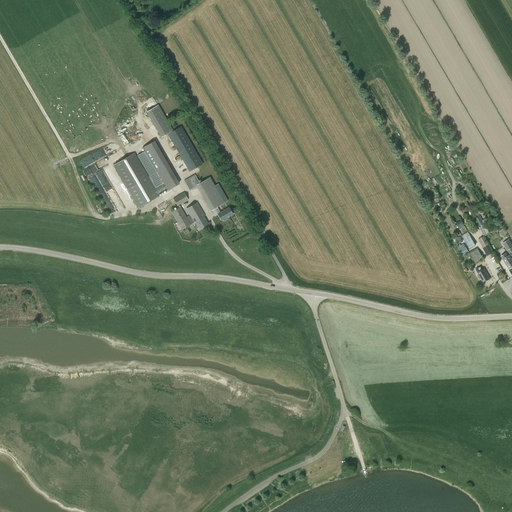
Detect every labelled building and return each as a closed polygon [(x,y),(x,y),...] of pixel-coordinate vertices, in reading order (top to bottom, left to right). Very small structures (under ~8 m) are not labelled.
[(161,137),(173,130),(168,123),(158,105),(146,112),(161,137)] [(181,126),(168,134),(190,171),(203,164),(181,126)] [(114,164),(125,183),(138,207),(159,195),(158,193),(167,188),(168,190),(179,183),(155,140),(143,147),(145,151),(137,155),(155,187),(155,188),(145,172),(134,152),(114,164)] [(112,143),(97,151),(100,158),(116,149),(112,143)] [(89,156),(80,160),(84,169),(86,172),(89,170),(87,166),(93,163),(89,156)] [(89,178),(96,193),(98,192),(100,196),(103,194),(102,192),(103,192),(95,175),(89,178)] [(200,183),(194,175),(184,181),(189,190),(196,186),(210,211),(211,210),(214,216),(217,214),(221,221),(233,214),(229,208),(221,213),(217,207),(224,202),(210,177),(200,183)] [(120,184),(133,206),(135,205),(123,182),(120,184)] [(173,199),(177,206),(188,200),(183,193),(173,199)] [(208,224),(204,216),(197,202),(186,209),(189,215),(186,217),(180,207),(172,212),(182,229),(195,221),(199,229),(208,224)] [(483,224),(479,218),(475,220),(479,227),(483,235),(487,233),(486,230),(485,229),(486,228),(486,227),(489,225),(487,222),(483,224)] [(469,249),(476,246),(468,232),(462,235),(469,249)] [(493,253),(484,236),(478,239),(482,248),(483,248),(487,256),(493,253)] [(511,244),(509,240),(503,243),(510,254),(511,252),(511,244)] [(462,245),(461,244),(459,244),(456,245),(458,247),(461,255),(468,252),(464,244),(462,245)] [(475,263),(483,259),(477,248),(474,249),(469,252),(475,263)] [(509,269),(511,266),(511,259),(509,255),(503,259),(509,269)] [(482,270),(480,267),(476,269),(483,282),(490,279),(484,269),(482,270)]
